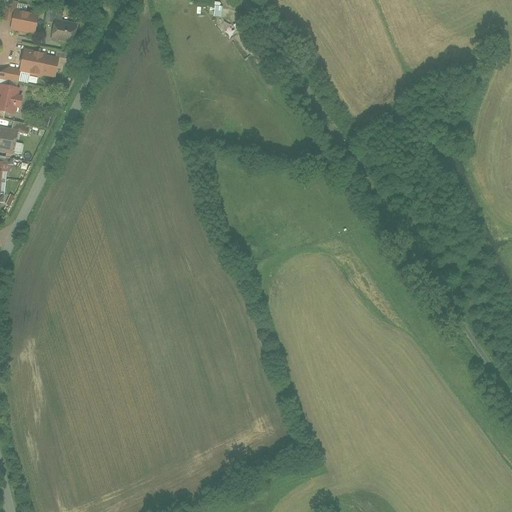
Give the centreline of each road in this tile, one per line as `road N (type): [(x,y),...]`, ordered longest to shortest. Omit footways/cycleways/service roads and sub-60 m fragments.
road 1 (residential): [(246,0),(330,137),(511,396)]
road 2 (residential): [(13,233),(134,0)]
